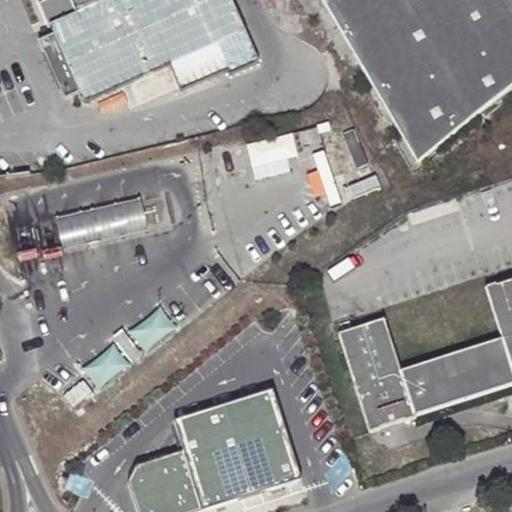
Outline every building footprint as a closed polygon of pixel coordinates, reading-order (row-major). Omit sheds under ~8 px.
[(69,0),(75,13),(48,24),(52,33),(49,44),(50,67),(56,79),(66,89),(72,93),(80,97),(82,102),(168,64),(181,92),(229,73),(258,61),(231,0),(69,0)] [(511,0),(322,0),(421,165),(511,88),(511,0)] [(257,145),(265,170),(312,156),(304,131),(257,145)] [(103,210),(93,212),(99,240),(109,238),(146,228),(140,202),(103,210)] [(93,212),(82,215),(88,242),(99,240),(93,212)] [(33,226),(11,231),(17,259),(39,253),(88,242),(82,215),(33,226)] [(511,384),(511,277),(482,287),(497,337),(405,367),(389,318),(338,335),(368,432),(511,384)] [(170,308),(139,330),(152,348),(183,326),(170,308)] [(122,330),(112,338),(132,363),(142,355),(122,330)] [(226,511),(300,489),(274,399),(176,429),(185,459),(138,474),(131,490),(138,511),(226,511)]
